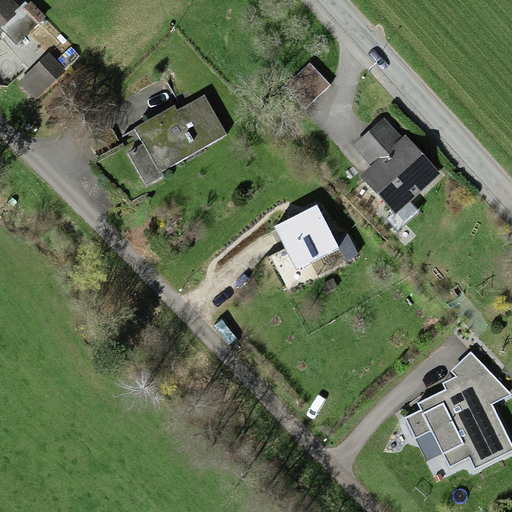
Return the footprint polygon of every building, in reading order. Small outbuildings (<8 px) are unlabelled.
[(14,0),(0,0),(0,25),(21,6),(14,0)] [(30,0),(22,9),(37,24),(45,16),(30,0)] [(49,52),(18,82),(35,100),(66,70),(49,52)] [(330,85),(309,62),(284,85),(305,108),(330,85)] [(144,143),(160,172),(228,134),(204,93),(177,109),(174,105),(135,128),(144,143)] [(401,136),(384,117),(353,145),(371,166),(361,175),(395,213),(440,173),(404,133),(401,136)] [(160,172),(144,143),(127,153),(146,185),(162,175),(160,172)] [(318,203),(273,225),(296,270),(340,247),(346,259),(358,253),(346,230),(334,235),(318,203)] [(419,409),(404,417),(427,461),(443,453),(450,466),(469,457),(475,468),(511,449),(511,446),(490,405),(510,394),(471,351),(451,371),(456,376),(441,382),(445,389),(416,404),(419,409)]
